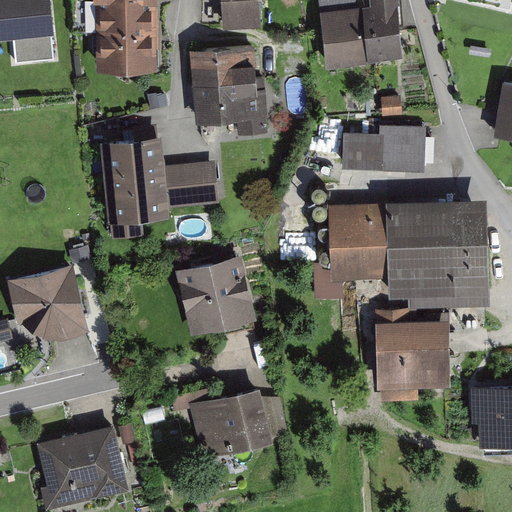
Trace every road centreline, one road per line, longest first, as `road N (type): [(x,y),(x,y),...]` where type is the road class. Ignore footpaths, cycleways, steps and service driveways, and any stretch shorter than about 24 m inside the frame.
road 1 (residential): [(419,0),(466,155),(511,222)]
road 2 (track): [(361,417),(511,461)]
road 3 (residential): [(190,0),(181,40),(179,149)]
